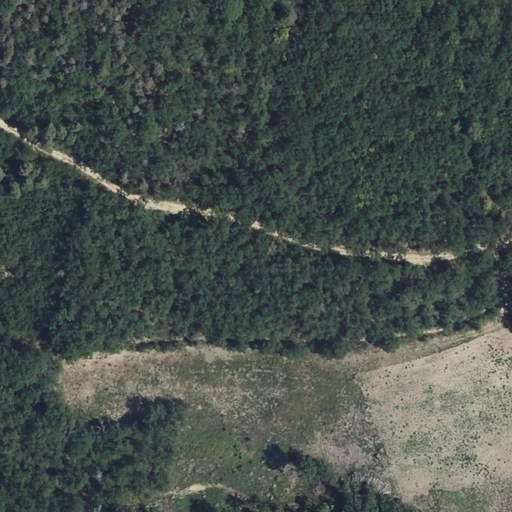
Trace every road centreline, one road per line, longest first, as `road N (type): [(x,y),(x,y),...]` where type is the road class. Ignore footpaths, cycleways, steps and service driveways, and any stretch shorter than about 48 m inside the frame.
road 1 (track): [(511,240),(400,263),(195,222),(159,212),(0,120)]
road 2 (track): [(511,285),(487,310),(446,327),(328,341),(202,336),(113,344)]
